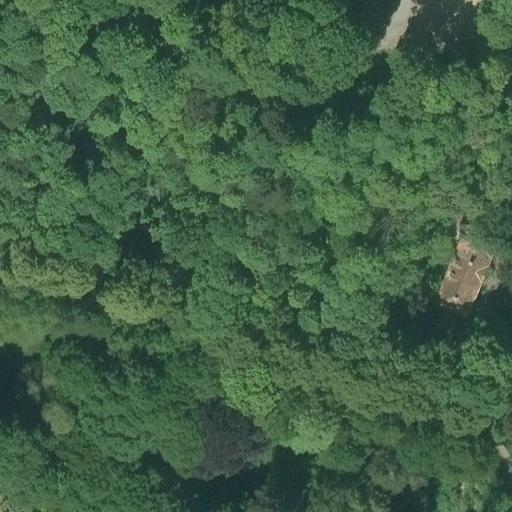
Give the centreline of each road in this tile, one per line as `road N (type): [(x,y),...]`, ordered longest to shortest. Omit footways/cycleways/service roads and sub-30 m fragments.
road 1 (unclassified): [(0,173),(511,377)]
road 2 (track): [(486,386),(449,399),(270,353),(158,366),(128,360),(0,295)]
road 3 (track): [(423,511),(412,472),(380,448),(189,360),(57,249),(48,221)]
road 4 (track): [(48,221),(486,386)]
road 5 (unclassified): [(120,0),(198,52),(268,64),(333,54),(386,26),(406,0)]
road 6 (track): [(0,401),(59,437),(228,511)]
